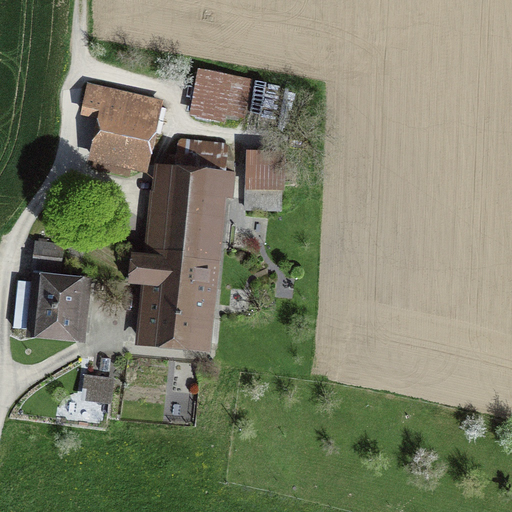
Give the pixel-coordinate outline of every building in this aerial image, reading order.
[(229,77),(202,72),(195,115),(222,120),(229,77)] [(83,112),(104,117),(94,159),(129,167),(131,157),(144,160),(156,104),(88,89),(83,112)] [(147,337),(199,342),(211,217),(228,219),(233,173),(222,172),(225,146),(181,142),(178,168),(164,167),(162,190),(161,190),(154,258),(137,257),(138,280),(152,281),(147,337)] [(280,159),(250,158),(250,209),(280,208),(281,183),(280,183),(280,159)] [(62,244),(36,242),(34,268),(60,270),(62,244)] [(13,327),(77,334),(80,311),(87,311),(89,288),(18,281),(13,327)] [(111,381),(86,378),(84,394),(109,397),(111,381)]
